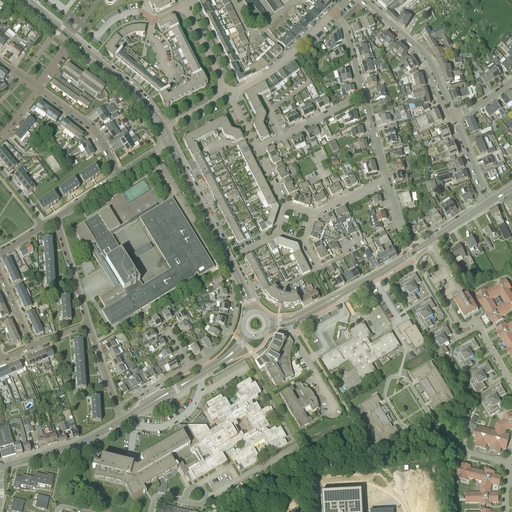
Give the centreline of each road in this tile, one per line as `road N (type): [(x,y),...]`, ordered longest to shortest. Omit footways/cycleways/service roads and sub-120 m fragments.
road 1 (tertiary): [(251,312),(169,143)]
road 2 (tertiary): [(121,419),(219,362),(247,334)]
road 3 (residential): [(453,116),(422,52),(363,0)]
road 4 (tertiary): [(0,467),(81,442),(121,419)]
road 5 (residential): [(235,91),(279,65),(333,13)]
road 6 (residential): [(256,150),(363,94)]
road 7 (residential): [(151,18),(129,12),(93,33),(52,0)]
